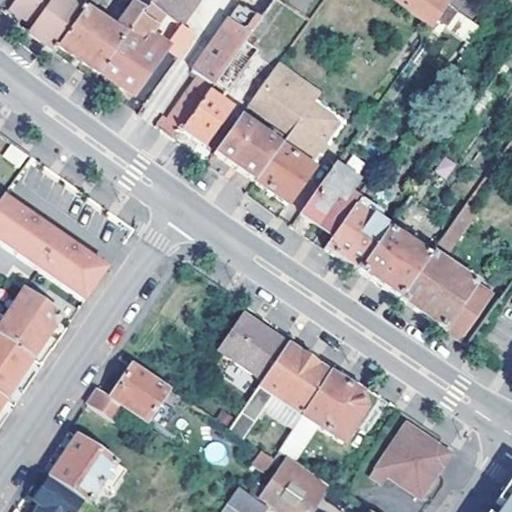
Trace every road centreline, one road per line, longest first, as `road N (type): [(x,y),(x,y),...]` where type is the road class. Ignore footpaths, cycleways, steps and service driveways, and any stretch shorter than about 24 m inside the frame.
road 1 (secondary): [(176,214),(511,443)]
road 2 (secondary): [(511,413),(188,196)]
road 3 (tertiary): [(176,214),(0,472)]
road 4 (secondary): [(188,196),(0,62)]
road 5 (secondary): [(0,89),(176,214)]
